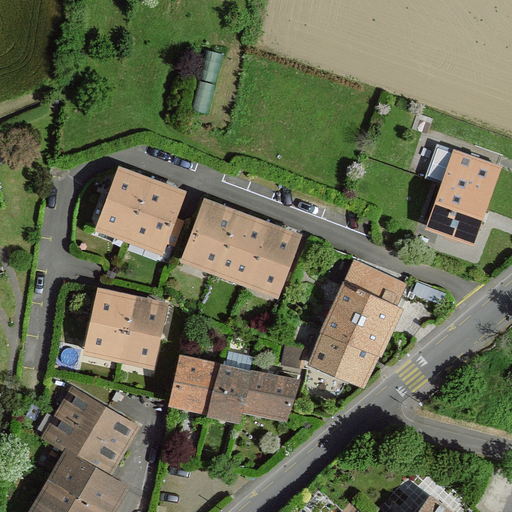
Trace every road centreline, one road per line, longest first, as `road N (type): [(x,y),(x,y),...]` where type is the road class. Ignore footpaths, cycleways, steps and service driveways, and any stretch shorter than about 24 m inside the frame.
road 1 (residential): [(503,303),(144,161),(112,157),(73,178),(61,199),(34,366)]
road 2 (tertiary): [(503,303),(371,411)]
road 3 (tertiary): [(258,511),(371,411)]
road 4 (residential): [(371,411),(511,454)]
